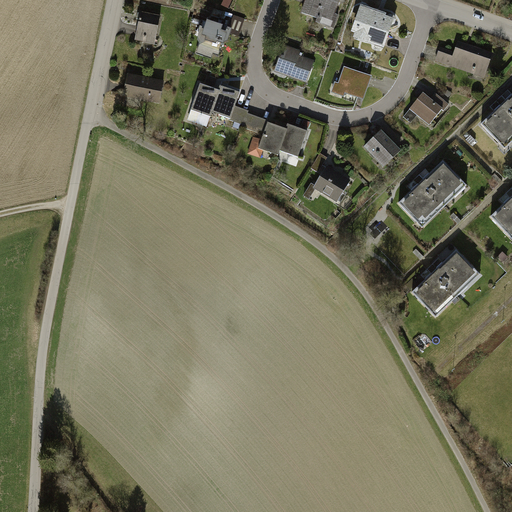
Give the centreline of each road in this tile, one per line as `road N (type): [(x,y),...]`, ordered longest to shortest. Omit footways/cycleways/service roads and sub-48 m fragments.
road 1 (track): [(487,511),(364,288),(284,221),(88,117)]
road 2 (tertiary): [(34,511),(43,355),(114,0)]
road 3 (residential): [(273,0),(254,59),(263,85),(282,99),(349,119),(383,107),(399,91),(430,4)]
